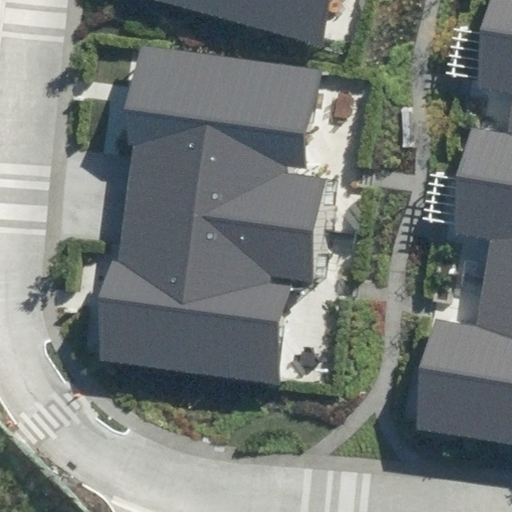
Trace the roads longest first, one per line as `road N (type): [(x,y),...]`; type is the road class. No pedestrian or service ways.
road 1 (residential): [(0,199),(4,274),(28,368),(66,419),(114,462),(174,492),(398,511)]
road 2 (residential): [(17,0),(0,171)]
